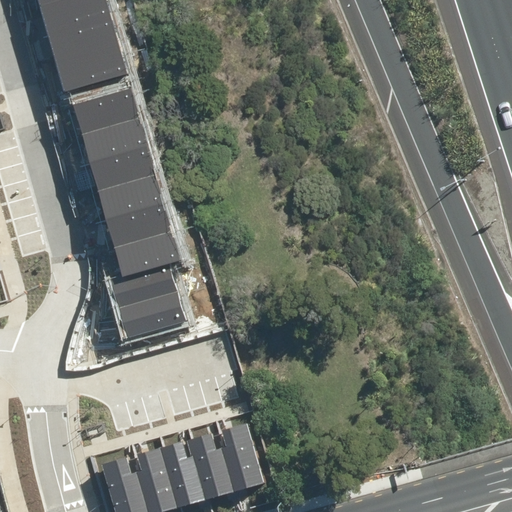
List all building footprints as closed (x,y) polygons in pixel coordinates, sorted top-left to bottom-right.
[(75,0),(52,6),(60,34),(122,17),(117,0),(75,0)] [(60,34),(68,62),(130,45),(122,17),(60,34)] [(68,62),(75,90),(137,73),(130,45),(68,62)] [(141,89),(81,106),(89,134),(149,117),(141,89)] [(149,117),(89,134),(97,162),(157,145),(149,117)] [(157,145),(97,162),(105,190),(165,173),(157,145)] [(165,173),(105,190),(113,218),(173,201),(165,173)] [(173,201),(113,218),(121,246),(181,229),(173,201)] [(181,229),(121,246),(129,274),(176,261),(190,257),(181,229)] [(184,290),(176,261),(129,274),(115,279),(123,307),(184,290)] [(184,290),(123,307),(132,338),(193,320),(184,290)] [(0,424),(23,417),(0,330),(0,424)] [(104,410),(50,428),(54,443),(109,425),(104,410)] [(247,492),(272,485),(255,422),(230,429),(247,492)] [(221,499),(247,492),(230,429),(204,435),(221,499)] [(196,506),(221,499),(204,435),(179,442),(196,506)] [(170,511),(171,511),(196,506),(179,442),(154,449),(170,511)] [(143,511),(170,511),(154,449),(128,456),(143,511)] [(116,511),(143,511),(128,456),(103,462),(116,511)]
